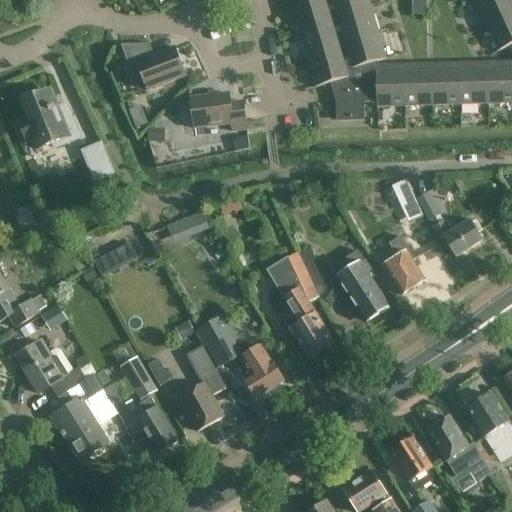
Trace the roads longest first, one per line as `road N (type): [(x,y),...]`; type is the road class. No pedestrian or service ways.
road 1 (tertiary): [(193,511),(511,306)]
road 2 (residential): [(274,66),(221,69),(184,13)]
